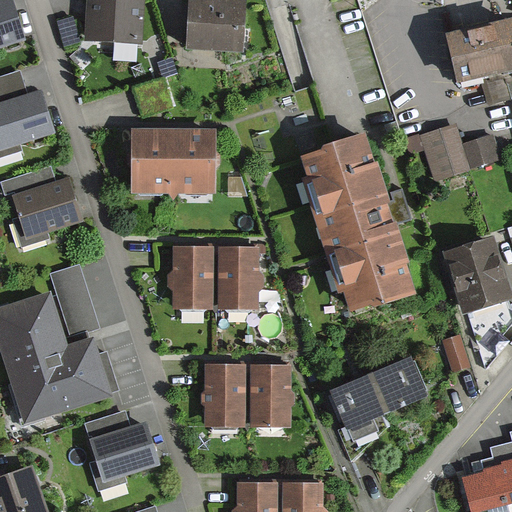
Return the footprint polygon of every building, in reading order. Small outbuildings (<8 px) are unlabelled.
[(141,0),(88,0),(87,46),(140,47),(141,0)] [(8,2),(0,4),(0,49),(21,43),(8,2)] [(243,7),(190,5),(188,52),(242,53),(243,7)] [(458,83),(511,72),(511,24),(448,38),(458,83)] [(137,88),(142,115),(173,109),(168,82),(137,88)] [(39,97),(0,109),(0,151),(51,136),(39,97)] [(457,128),(419,140),(431,186),(470,173),(462,147),(457,128)] [(493,139),(462,147),(470,173),(501,164),(493,139)] [(174,140),(136,140),(136,195),(174,195),(174,140)] [(211,140),(174,140),(174,195),(211,195),(211,140)] [(363,146),(302,166),(352,318),(413,297),(363,146)] [(68,181),(13,199),(26,240),(81,222),(68,181)] [(493,246),(448,260),(466,316),(511,302),(493,246)] [(211,251),(174,251),(173,313),(211,313),(211,251)] [(255,251),(218,251),(217,313),(255,313),(255,251)] [(72,339),(128,320),(107,257),(51,275),(72,339)] [(49,296),(0,311),(0,352),(23,427),(108,400),(92,347),(67,355),(49,296)] [(463,373),(472,371),(463,338),(453,340),(463,373)] [(243,370),(206,370),(206,432),(243,432),(243,370)] [(287,370),(250,370),(250,432),(287,432),(287,370)] [(377,385),(391,420),(425,407),(411,372),(377,385)] [(391,420),(377,385),(335,402),(347,430),(340,433),(353,464),(385,430),(383,424),(391,420)] [(145,429),(91,445),(103,486),(158,469),(145,429)] [(484,472),(463,477),(470,511),(480,511),(511,503),(511,431),(510,432),(511,440),(511,441),(491,447),(493,457),(481,460),(484,472)] [(51,511),(32,459),(0,471),(0,511),(51,511)] [(275,511),(276,488),(238,488),(238,511),(275,511)] [(319,511),(320,488),(282,488),(282,511),(319,511)]
